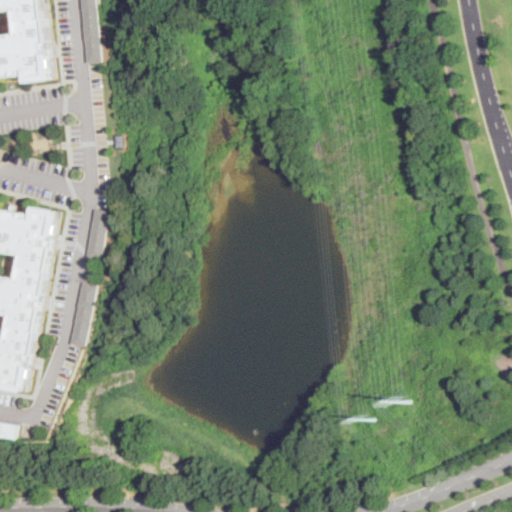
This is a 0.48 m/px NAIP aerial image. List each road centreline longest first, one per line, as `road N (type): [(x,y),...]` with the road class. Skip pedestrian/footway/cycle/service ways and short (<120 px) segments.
road 1 (residential): [(75,0),(90,191),(71,339),(37,413),(0,408)]
road 2 (secondary): [(189,511),(0,506)]
road 3 (secondary): [(468,0),(511,175)]
road 4 (secondary): [(511,459),(377,511)]
